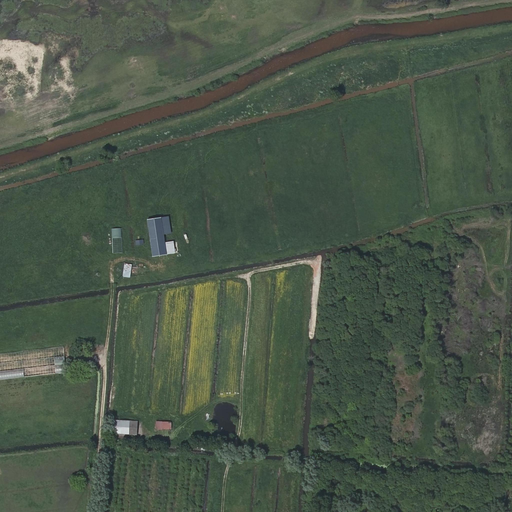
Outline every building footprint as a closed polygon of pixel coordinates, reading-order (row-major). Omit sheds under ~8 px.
[(167,255),(161,218),(148,220),(153,257),(167,255)] [(111,253),(121,253),(122,228),(112,228),(111,253)] [(122,277),(130,278),(131,264),(123,264),(122,277)] [(0,353),(0,379),(65,373),(64,356),(53,357),(54,365),(43,366),(43,365),(46,364),(46,359),(44,360),(43,355),(41,355),(40,351),(31,352),(32,360),(22,361),(21,352),(0,353)] [(128,435),(129,421),(114,420),(113,434),(128,435)] [(154,428),(170,429),(171,421),(155,420),(154,428)]
